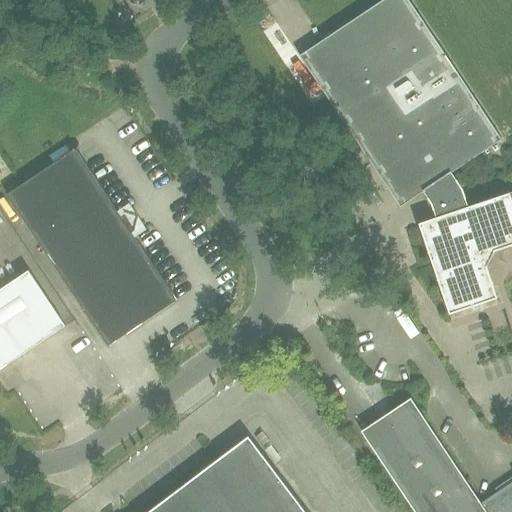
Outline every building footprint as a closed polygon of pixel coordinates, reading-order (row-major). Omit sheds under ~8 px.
[(409,0),(383,0),(300,56),(401,207),(424,192),(432,204),(437,218),(419,223),(450,314),(498,298),(488,267),(496,251),(511,245),(511,191),(510,193),(502,169),(488,148),(502,139),(458,72),(446,55),(409,0)] [(7,195),(63,278),(109,346),(177,300),(132,233),(137,230),(125,213),(120,216),(76,149),(7,195)] [(0,369),(66,325),(29,271),(0,290),(0,369)] [(411,398),(362,431),(415,511),(511,511),(511,487),(484,507),(411,398)] [(306,511),(249,436),(148,511),(306,511)]
